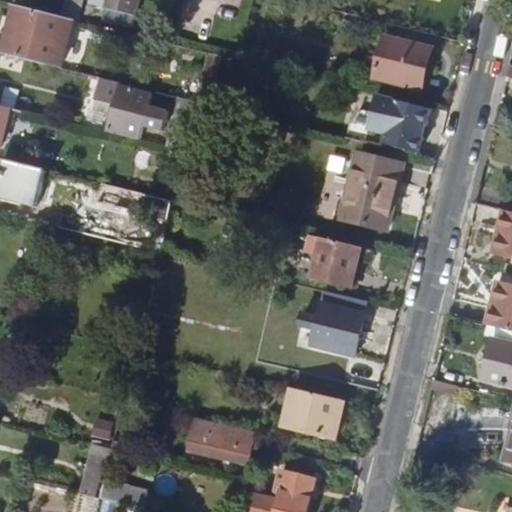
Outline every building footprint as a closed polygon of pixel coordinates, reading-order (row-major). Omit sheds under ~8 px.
[(86,0),(66,0),(63,17),(76,19),(81,21),(86,0)] [(138,0),(108,0),(107,9),(135,16),(138,0)] [(65,69),(76,19),(63,17),(22,6),(10,55),(65,69)] [(433,50),(389,40),(380,75),(425,86),(433,50)] [(249,47),(242,45),(239,60),(245,61),(249,47)] [(211,105),(224,56),(212,53),(200,102),(211,105)] [(154,95),(118,86),(119,82),(96,76),(91,97),(114,102),(111,113),(115,114),(113,125),(144,133),(147,121),(152,122),(151,130),(160,131),(162,125),(159,124),(162,112),(151,110),(154,95)] [(361,110),(353,140),(387,148),(388,145),(421,154),(432,110),(398,101),(399,99),(380,94),(375,113),(361,110)] [(184,98),(173,147),(188,151),(200,102),(184,98)] [(0,145),(2,146),(12,108),(0,105),(0,145)] [(261,132),(258,147),(273,151),(276,137),(261,132)] [(338,216),(347,218),(362,155),(354,152),(338,216)] [(406,166),(362,155),(347,218),(390,229),(406,166)] [(0,195),(38,205),(47,169),(7,159),(0,191),(0,195)] [(154,217),(159,197),(118,187),(114,207),(154,217)] [(511,215),(507,215),(497,259),(511,261),(511,215)] [(372,262),(375,250),(313,235),(308,261),(321,264),(318,277),(356,286),(363,259),(372,262)] [(511,288),(497,285),(487,329),(494,331),(511,334),(511,288)] [(367,314),(369,302),(326,291),(323,303),(367,314)] [(319,319),(316,333),(312,349),(356,360),(367,314),(323,303),(319,319)] [(301,328),(316,333),(319,319),(303,315),(301,328)] [(511,345),(511,334),(494,331),(491,341),(511,345)] [(511,345),(491,341),(481,384),(511,390),(511,345)] [(338,439),(347,402),(295,389),(287,426),(338,439)] [(251,468),(259,432),(203,419),(194,455),(251,468)] [(95,456),(87,489),(101,493),(109,459),(95,456)] [(310,511),(318,482),(285,473),(277,504),(259,500),(255,511),(310,511)] [(100,511),(103,499),(89,496),(85,511),(100,511)]
